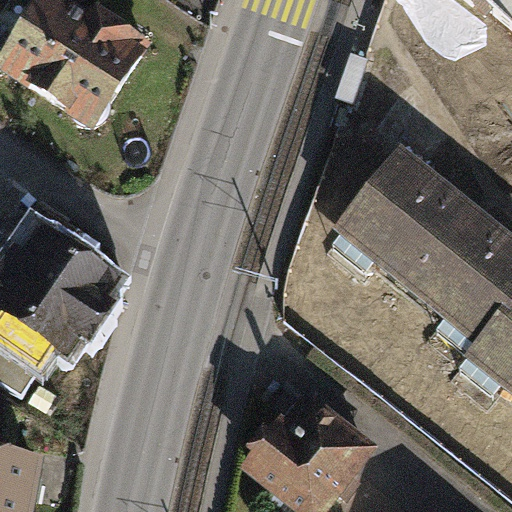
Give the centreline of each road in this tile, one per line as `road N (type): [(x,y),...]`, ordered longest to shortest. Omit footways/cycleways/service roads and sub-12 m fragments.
road 1 (secondary): [(132,511),(197,253)]
road 2 (secondary): [(197,253),(278,0)]
road 3 (residential): [(197,253),(145,238),(0,142)]
